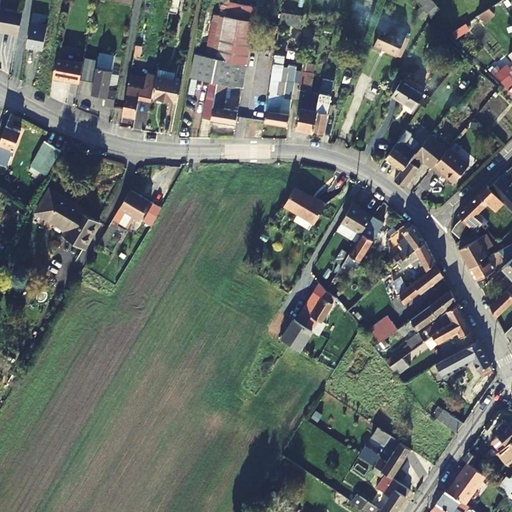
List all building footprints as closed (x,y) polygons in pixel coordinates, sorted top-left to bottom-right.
[(436,5),(431,0),(414,0),(427,13),(436,5)] [(511,0),(502,0),(511,18),(511,0)] [(0,30),(17,34),(21,13),(0,9),(0,30)] [(281,10),(279,21),(301,26),(303,14),(281,10)] [(203,116),(236,121),(238,111),(224,108),(226,98),(230,98),(231,93),(241,96),(246,63),(229,60),(237,18),(226,15),(217,57),(195,53),(190,79),(212,84),(210,94),(207,93),(203,116)] [(233,55),(247,58),(254,21),(240,18),(233,55)] [(466,23),(451,30),(454,36),(469,29),(466,23)] [(382,29),(373,50),(380,54),(381,51),(396,58),(405,40),(382,29)] [(99,50),(91,92),(106,95),(104,104),(113,105),(117,88),(108,86),(115,53),(99,50)] [(265,120),(288,123),(291,105),(279,103),(281,88),(293,90),(298,57),(275,53),(265,120)] [(53,76),(79,81),(83,61),(57,56),(53,76)] [(511,70),(511,62),(498,72),(503,78),(511,70)] [(304,63),(300,82),(311,85),(315,66),(304,63)] [(153,95),(178,100),(182,79),(174,77),(175,70),(158,66),(157,73),(153,95)] [(511,70),(503,78),(500,80),(509,89),(511,87),(511,70)] [(130,73),(122,113),(135,115),(139,96),(152,98),(153,95),(157,73),(147,71),(146,76),(130,73)] [(403,79),(393,94),(414,108),(423,92),(403,79)] [(362,94),(373,100),(380,88),(369,81),(362,94)] [(326,94),(328,83),(322,82),(318,102),(316,110),(313,132),(324,134),(331,95),(326,94)] [(349,89),(343,87),(336,109),(341,111),(349,89)] [(279,103),(291,105),(293,90),(281,88),(279,103)] [(304,121),(303,129),(312,131),(316,110),(318,102),(302,98),(297,121),(304,121)] [(297,121),(296,128),(303,129),(304,121),(297,121)] [(395,179),(416,153),(407,146),(404,149),(402,146),(416,128),(415,127),(419,122),(417,121),(414,125),(412,124),(385,157),(397,166),(390,175),(395,179)] [(0,141),(0,161),(6,164),(21,130),(7,124),(0,141)] [(419,137),(425,142),(428,138),(423,133),(419,137)] [(432,167),(447,150),(431,135),(428,138),(425,142),(416,153),(395,179),(404,187),(423,160),(432,167)] [(46,175),(61,150),(45,140),(29,164),(46,175)] [(469,164),(449,147),(447,150),(432,167),(443,176),(445,174),(454,182),(469,164)] [(511,187),(500,175),(488,186),(504,202),(511,210),(511,187)] [(504,202),(488,186),(459,214),(463,218),(473,229),(475,231),(482,224),(486,227),(488,225),(486,223),(487,222),(478,212),(487,203),(495,211),(504,202)] [(285,204),(315,222),(327,203),(296,187),(285,204)] [(63,237),(81,247),(96,223),(79,212),(77,215),(67,209),(70,203),(49,190),(35,213),(66,232),(63,237)] [(119,208),(134,217),(139,221),(150,203),(130,191),(119,208)] [(353,201),(342,220),(361,232),(370,215),(358,207),(359,205),(353,201)] [(142,222),(149,226),(159,209),(152,205),(142,222)] [(112,220),(118,224),(126,229),(134,217),(119,208),(112,220)] [(384,221),(374,215),(326,290),(331,294),(350,263),(356,267),(384,221)] [(456,224),(467,235),(473,229),(463,218),(456,224)] [(103,247),(118,224),(112,220),(98,244),(103,247)] [(401,258),(402,260),(425,241),(412,224),(402,231),(406,236),(397,243),(402,250),(396,256),(399,259),(401,258)] [(467,235),(456,224),(453,231),(462,240),(467,235)] [(386,239),(389,253),(395,252),(394,240),(401,235),(398,230),(386,239)] [(469,267),(481,260),(479,258),(494,249),(492,246),(494,244),(487,233),(459,249),(469,267)] [(425,241),(402,260),(406,266),(419,255),(421,259),(416,263),(421,273),(436,262),(425,241)] [(480,287),(492,276),(490,272),(495,268),(494,266),(503,260),(502,257),(506,254),(503,250),(499,252),(498,251),(481,260),(469,267),(480,287)] [(511,257),(502,267),(511,277),(511,257)] [(437,263),(404,291),(399,295),(395,281),(387,284),(391,298),(393,298),(400,308),(444,276),(437,263)] [(399,295),(404,291),(396,264),(391,269),(395,281),(399,295)] [(305,282),(299,292),(305,295),(308,290),(318,296),(322,291),(305,282)] [(377,282),(356,301),(361,306),(381,288),(377,282)] [(496,316),(511,300),(511,283),(489,305),(496,316)] [(430,305),(437,314),(456,299),(451,289),(430,305)] [(323,296),(311,315),(305,324),(311,328),(312,329),(318,320),(321,321),(333,302),(323,296)] [(459,304),(447,311),(451,320),(444,325),(441,327),(447,337),(457,331),(460,336),(472,330),(459,304)] [(417,329),(437,314),(430,305),(411,320),(417,329)] [(305,324),(311,315),(305,311),(299,320),(305,324)] [(439,316),(440,318),(444,325),(451,320),(447,311),(439,316)] [(386,313),(365,329),(376,343),(397,327),(386,313)] [(299,348),(311,328),(305,324),(299,320),(292,316),(280,336),(299,348)] [(510,342),(511,340),(511,324),(510,327),(503,316),(497,319),(510,342)] [(444,325),(440,318),(421,333),(425,339),(441,327),(444,325)] [(395,329),(399,336),(413,327),(408,320),(395,329)] [(425,339),(402,356),(390,365),(398,374),(440,344),(438,342),(447,337),(441,327),(425,339)] [(418,330),(405,338),(410,346),(423,339),(418,330)] [(472,357),(481,373),(492,368),(478,341),(443,359),(449,369),(472,357)] [(390,365),(402,356),(398,352),(387,361),(390,365)] [(388,381),(398,374),(390,365),(381,372),(388,381)] [(492,368),(481,373),(485,380),(495,374),(492,368)] [(368,418),(378,425),(388,410),(377,403),(368,418)] [(443,409),(436,419),(457,433),(463,423),(443,409)] [(502,431),(491,442),(499,451),(511,439),(511,419),(509,416),(498,426),(502,431)] [(381,441),(387,432),(378,425),(372,435),(381,441)] [(511,439),(499,451),(498,452),(508,463),(511,459),(511,439)] [(387,462),(379,457),(374,464),(392,476),(411,448),(400,441),(387,462)] [(369,460),(373,453),(374,452),(366,446),(360,454),(369,460)] [(467,460),(471,463),(476,455),(468,450),(463,457),(467,460)] [(374,464),(379,457),(373,453),(369,460),(374,464)] [(467,460),(447,489),(461,499),(465,502),(485,475),(471,463),(467,460)] [(383,511),(394,511),(410,488),(392,476),(390,478),(385,474),(377,486),(390,496),(381,510),(383,511)] [(509,493),(511,488),(511,474),(510,478),(506,475),(499,486),(509,493)] [(443,511),(446,508),(452,511),(461,499),(447,489),(445,488),(431,509),(435,511),(443,511)] [(461,499),(452,511),(451,511),(465,511),(470,505),(465,502),(461,499)] [(369,502),(365,507),(372,511),(376,511),(379,509),(369,502)]
